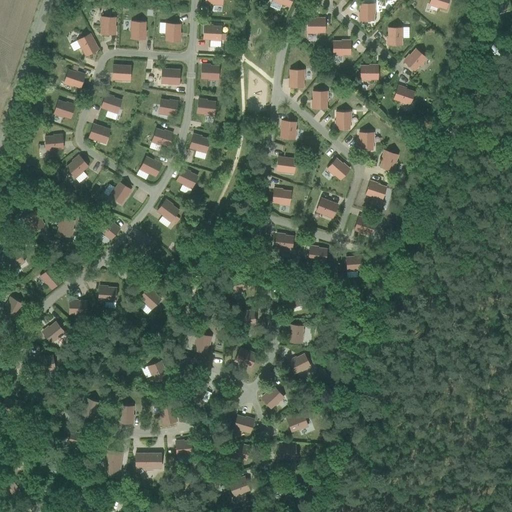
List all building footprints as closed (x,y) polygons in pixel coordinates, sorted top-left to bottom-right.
[(438,7),(445,10),(448,0),(430,0),(429,4),(430,5),(430,6),(438,8),(438,7)] [(511,9),(507,0),(498,0),(494,2),(499,14),(511,9)] [(360,4),(360,21),(373,21),(373,14),(374,14),(374,6),(373,6),(373,4),(360,4)] [(102,13),(101,17),(101,19),(100,19),(100,27),(101,27),(100,34),(114,35),(115,18),(109,17),(109,14),(102,13)] [(307,19),(307,33),(309,33),(309,34),(317,34),(317,33),(324,33),(324,19),(307,19)] [(130,39),(144,40),(145,23),(131,22),(130,39)] [(180,24),(166,24),(166,25),(165,25),(165,33),(166,33),(165,41),(179,42),(180,24)] [(221,27),(203,26),(203,39),(210,40),(210,41),(218,41),(218,40),(220,40),(221,27)] [(388,45),(401,45),(401,38),(402,38),(402,30),(401,30),(401,28),(388,28),(388,45)] [(98,49),(90,34),(77,41),(85,56),(98,49)] [(350,55),(350,41),(332,41),(332,55),(334,55),(334,56),(342,56),(342,55),(350,55)] [(404,62),(414,71),(419,65),(420,66),(425,60),(424,59),(425,58),(415,49),(404,62)] [(112,65),(111,80),(118,80),(118,78),(123,78),(123,76),(130,76),(130,66),(112,65)] [(201,65),(200,79),(208,79),(208,80),(216,81),(216,80),(218,80),(218,66),(201,65)] [(370,80),(377,80),(377,66),(360,66),(360,80),(362,80),(362,81),(370,81),(370,80)] [(161,79),(161,84),(168,84),(168,81),(173,82),(172,84),(178,85),(179,70),(162,69),(161,79)] [(84,75),(68,70),(64,83),(65,83),(65,84),(73,87),(73,86),(80,88),(84,75)] [(289,87),(303,87),(303,80),(304,80),(304,72),(303,72),(303,70),(289,70),(289,87)] [(407,104),(409,105),(413,92),(397,86),(393,100),(400,102),(400,103),(407,105),(407,104)] [(312,109),(326,109),(326,101),(327,101),(327,93),(326,93),(326,92),(312,92),(312,109)] [(105,95),(100,108),(107,110),(107,111),(115,114),(115,113),(117,113),(121,100),(105,95)] [(175,116),(177,102),(160,99),(158,113),(160,113),(160,114),(167,116),(168,115),(175,116)] [(70,119),(74,106),(58,100),(53,114),(55,114),(55,115),(62,118),(63,117),(70,119)] [(198,100),(196,114),(204,114),(203,115),(211,116),(212,115),(213,116),(215,102),(198,100)] [(349,129),(349,112),(335,112),(335,129),(349,129)] [(282,121),(280,138),(293,140),(294,138),(295,138),(296,130),(295,130),(296,123),(282,121)] [(100,137),(106,139),(110,129),(93,124),(88,138),(94,140),(95,137),(99,139),(100,137)] [(168,147),(172,134),(155,129),(151,142),(153,142),(153,143),(160,146),(161,145),(168,147)] [(359,150),(372,150),(372,143),(373,143),(373,135),(372,135),(372,133),(359,133),(359,150)] [(63,149),(62,135),(44,137),(45,150),(47,150),(47,151),(55,151),(55,150),(63,149)] [(209,139),(192,135),(189,148),(196,150),(196,151),(204,153),(204,152),(206,153),(209,139)] [(379,167),(392,171),(393,170),(394,170),(396,162),(395,162),(398,155),(384,151),(379,167)] [(79,156),(66,167),(75,178),(76,176),(77,177),(83,172),(82,171),(88,167),(79,156)] [(148,174),(148,173),(155,177),(161,164),(146,157),(139,169),(141,170),(141,171),(148,174)] [(295,159),(277,157),(275,171),(282,172),(282,170),(287,170),(287,168),(294,169),(295,159)] [(334,175),(339,180),(349,170),(336,158),(327,169),(328,170),(327,171),(333,176),(334,175)] [(197,176),(181,169),(176,181),(182,184),(182,185),(189,189),(190,188),(191,188),(197,176)] [(109,196),(121,204),(130,190),(119,182),(114,188),(109,194),(110,195),(109,196)] [(386,187),(369,182),(365,195),(372,197),(372,198),(379,201),(380,200),(381,200),(386,187)] [(290,191),(273,189),(271,203),(279,204),(279,205),(287,206),(287,205),(289,205),(290,191)] [(337,204),(321,198),(317,208),(323,210),(323,212),(327,214),(326,216),(332,218),(337,204)] [(165,200),(156,211),(162,216),(162,217),(168,221),(169,220),(170,221),(175,225),(179,219),(175,216),(179,210),(165,200)] [(41,217),(40,217),(39,218),(35,211),(23,217),(24,219),(23,219),(26,226),(25,226),(26,227),(27,226),(31,233),(43,226),(39,218),(41,217)] [(375,222),(358,216),(353,231),(359,233),(360,230),(364,232),(365,229),(372,232),(375,222)] [(74,229),(74,228),(72,228),(74,221),(61,217),(60,219),(59,219),(57,226),(57,225),(56,226),(58,227),(56,234),(70,237),(72,229),(74,229)] [(113,222),(112,223),(106,218),(97,229),(98,230),(98,231),(103,235),(103,236),(103,237),(104,235),(110,240),(119,229),(112,223),(113,222)] [(291,250),(293,236),(276,234),(274,248),(281,249),(281,250),(289,251),(289,250),(291,250)] [(148,248),(137,238),(131,245),(130,244),(131,245),(126,251),(136,260),(137,259),(138,260),(143,254),(144,255),(144,254),(143,253),(148,248)] [(323,262),(325,263),(326,249),(309,247),(307,260),(315,261),(315,262),(323,263),(323,262)] [(9,253),(8,253),(9,255),(2,259),(10,271),(11,270),(12,271),(18,267),(18,268),(19,267),(18,266),(24,262),(17,250),(10,255),(9,253)] [(345,257),(346,271),(354,270),(354,271),(362,271),(362,270),(364,270),(362,256),(345,257)] [(57,272),(56,272),(55,273),(50,267),(40,276),(41,278),(40,278),(45,284),(44,284),(45,285),(46,284),(51,289),(61,280),(56,274),(57,272)] [(237,275),(236,275),(237,277),(229,279),(233,292),(235,292),(235,293),(242,291),(242,292),(243,292),(242,290),(250,288),(246,275),(237,277),(237,275)] [(108,287),(108,286),(108,285),(107,287),(99,287),(98,301),(105,301),(105,303),(106,303),(106,302),(113,303),(113,302),(115,302),(116,288),(108,287)] [(155,294),(156,292),(154,293),(148,287),(138,297),(144,303),(143,304),(144,304),(149,309),(150,308),(151,309),(161,299),(155,294)] [(281,301),(283,301),(284,309),(298,306),(298,304),(297,297),(298,297),(298,296),(296,296),(294,289),(281,292),(283,300),(281,301)] [(18,313),(20,314),(20,313),(18,312),(23,304),(11,298),(7,304),(5,303),(5,304),(6,304),(2,311),(3,311),(2,313),(14,319),(18,313)] [(78,301),(78,299),(78,301),(69,301),(69,314),(76,315),(76,316),(77,316),(84,316),(84,315),(86,315),(86,301),(78,301)] [(244,310),(244,312),(236,313),(238,327),(240,327),(240,328),(248,327),(248,328),(248,327),(248,326),(256,324),(253,311),(245,312),(244,310)] [(49,326),(48,325),(49,327),(42,332),(51,343),(56,338),(58,340),(58,339),(63,334),(63,333),(64,332),(55,322),(49,326)] [(286,333),(286,334),(288,334),(287,342),(301,343),(301,341),(302,342),(303,334),(304,334),(302,334),(303,326),(289,324),(288,333),(286,333)] [(208,346),(210,346),(208,345),(210,337),(197,333),(195,341),(193,340),(193,341),(194,341),(192,348),(193,348),(193,350),(206,353),(208,346)] [(248,350),(247,351),(240,348),(234,361),(236,361),(235,362),(242,365),(242,366),(243,365),(250,368),(256,355),(248,351),(248,350)] [(296,357),(288,361),(294,374),(301,370),(302,372),(302,371),(309,368),(308,367),(310,366),(303,354),(297,357),(296,356),(295,356),(296,357)] [(44,357),(35,359),(38,372),(45,371),(45,373),(46,373),(46,372),(53,371),(53,370),(55,369),(52,356),(45,357),(44,355),(44,357)] [(166,368),(165,367),(164,368),(161,361),(148,366),(149,368),(148,368),(151,375),(150,375),(150,376),(152,375),(155,382),(167,377),(164,368),(166,368)] [(190,385),(191,386),(188,393),(200,399),(201,398),(202,398),(205,392),(206,392),(206,391),(205,390),(208,384),(196,378),(192,386),(190,385)] [(268,392),(267,391),(266,391),(268,392),(261,398),(270,409),(276,404),(277,405),(278,405),(277,404),(282,399),(282,398),(283,397),(274,387),(268,392)] [(13,399),(12,401),(5,398),(0,410),(0,411),(2,412),(1,413),(8,415),(8,416),(9,416),(9,414),(16,417),(21,404),(13,401),(13,399)] [(97,411),(96,410),(98,403),(85,398),(85,400),(84,399),(81,406),(80,406),(82,407),(79,414),(92,419),(95,411),(97,411)] [(176,412),(174,412),(173,404),(159,407),(159,409),(158,409),(160,416),(159,416),(159,417),(161,417),(162,424),(176,421),(174,413),(176,412)] [(118,415),(118,423),(132,424),(132,415),(134,415),(134,414),(132,414),(133,406),(119,405),(119,407),(118,407),(118,414),(117,414),(117,415),(118,415)] [(295,416),(294,414),(294,416),(286,419),(291,432),(298,429),(299,431),(299,430),(306,427),(305,426),(307,426),(302,413),(295,416)] [(245,416),(244,417),(237,415),(233,428),(234,429),(234,430),(241,432),(241,433),(242,433),(242,431),(249,433),(253,420),(245,418),(245,416)] [(79,431),(78,433),(71,431),(67,444),(68,444),(68,445),(75,448),(76,449),(76,447),(83,449),(87,436),(79,433),(79,431)] [(183,439),(182,439),(182,441),(175,442),(176,456),(178,456),(178,457),(185,456),(185,457),(186,457),(186,455),(193,454),(192,440),(183,441),(183,439)] [(241,443),(240,443),(240,445),(232,443),(229,456),(230,457),(230,458),(237,459),(237,460),(238,460),(238,459),(245,461),(249,447),(240,445),(241,443)] [(287,445),(287,443),(287,445),(278,445),(278,459),(285,459),(286,461),(286,460),(294,460),(294,459),(295,459),(295,445),(287,445)] [(122,452),(107,450),(106,459),(104,459),(103,467),(105,467),(104,476),(119,478),(120,468),(119,468),(120,461),(121,462),(122,452)] [(161,468),(161,453),(151,453),(151,454),(144,454),(144,453),(135,453),(135,468),(144,468),(144,470),(152,470),(152,468),(161,468)] [(55,475),(54,467),(40,468),(41,476),(55,475)] [(270,476),(269,476),(270,477),(262,479),(266,493),(268,492),(268,493),(275,491),(275,492),(276,492),(275,490),(283,488),(279,475),(270,477),(270,476)] [(235,479),(235,481),(228,483),(233,496),(235,496),(235,497),(242,494),(242,495),(243,495),(242,493),(249,490),(244,477),(236,480),(235,479)] [(9,481),(3,486),(11,497),(17,492),(9,481)] [(58,485),(44,487),(45,495),(59,493),(58,485)] [(134,503),(130,511),(142,511),(139,511),(141,506),(134,503)]
